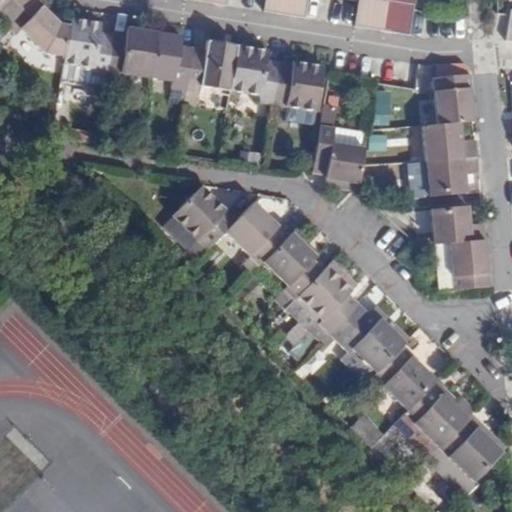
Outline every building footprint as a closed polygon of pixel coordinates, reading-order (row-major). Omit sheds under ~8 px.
[(0,11),(0,19),(5,25),(28,0),(0,0),(0,8),(1,10),(0,11)] [(46,53),(64,56),(69,26),(59,24),(42,7),(34,0),(28,0),(5,25),(15,34),(20,29),(46,53)] [(264,0),(263,12),(277,14),(279,0),(264,0)] [(291,16),(293,0),(279,0),(277,14),(291,16)] [(293,0),(291,16),(304,19),(307,0),(293,0)] [(372,0),(358,0),(358,2),(354,27),(368,29),(372,0)] [(372,0),(368,29),(382,31),(386,0),(372,0)] [(386,0),(382,31),(395,33),(400,2),(387,0),(386,0)] [(413,11),(414,4),(412,4),(400,2),(395,33),(409,36),(413,11)] [(64,56),(63,64),(94,69),(93,75),(105,77),(111,40),(98,38),(100,31),(101,23),(70,18),(69,26),(64,56)] [(111,40),(105,77),(119,79),(120,73),(150,78),(157,33),(127,28),(125,35),(124,42),(111,40)] [(98,38),(111,40),(112,33),(100,31),(98,38)] [(112,33),(111,40),(124,42),(125,35),(112,33)] [(185,90),(191,53),(178,51),(179,44),(180,36),(157,33),(150,78),(172,82),(171,87),(185,90)] [(237,46),(206,41),(205,48),(204,55),(191,53),(185,90),(200,92),(201,86),(229,91),(237,46)] [(178,51),(191,53),(192,46),(179,44),(178,51)] [(192,46),(191,53),(204,55),(205,48),(192,46)] [(266,58),(267,51),(237,46),(229,91),(259,96),(258,101),(272,104),(278,68),(265,66),(266,58)] [(265,66),(278,68),(279,60),(266,58),(265,66)] [(279,60),(278,68),(291,70),(292,62),(279,60)] [(329,68),(292,62),(291,70),(278,68),(272,104),(322,112),(328,75),(329,68)] [(94,69),(63,64),(61,79),(104,86),(105,77),(93,75),(94,69)] [(433,78),(466,75),(465,68),(432,72),(433,78)] [(433,78),(437,125),(459,123),(473,122),(469,75),(466,75),(433,78)] [(323,106),(320,125),(334,128),(337,108),(323,106)] [(422,127),(425,162),(476,157),(475,141),(461,142),(459,123),(437,125),(422,127)] [(320,125),(313,161),(327,164),(325,178),(358,184),(361,168),(364,148),(361,147),(332,143),(334,128),(320,125)] [(363,132),(334,128),(332,143),(361,147),(363,132)] [(425,162),(429,197),(466,193),(464,174),(478,173),(476,157),(425,162)] [(323,188),(353,192),(357,189),(358,184),(325,178),(323,188)] [(235,220),(200,186),(171,216),(206,250),(224,232),(235,220)] [(262,262),(288,236),(254,202),(235,220),(224,232),(250,257),(240,267),(249,276),(262,262)] [(434,245),(448,244),(485,240),(483,224),(469,225),(467,206),(430,209),(433,245),(434,245)] [(317,257),(292,232),(288,236),(262,262),(287,286),(284,289),(294,300),(323,270),(313,260),(317,257)] [(453,290),(489,287),(485,240),(448,244),(453,290)] [(448,244),(434,245),(438,292),(453,290),(448,244)] [(327,266),(352,291),(356,286),(331,261),(327,266)] [(356,305),(358,304),(348,294),(352,291),(327,266),(323,270),(294,300),(287,307),(312,332),(321,341),(330,332),(356,305)] [(339,341),(366,314),(356,305),(330,332),(339,341)] [(376,373),(402,346),(405,343),(384,322),(380,318),(375,324),(366,314),(339,341),(337,343),(348,353),(352,349),(376,373)] [(405,343),(409,339),(388,318),(384,322),(405,343)] [(321,341),(312,332),(286,358),(295,367),(321,341)] [(407,411),(436,381),(402,346),(376,373),(372,376),(407,411)] [(429,457),(467,418),(443,395),(447,391),(436,381),(407,411),(395,423),(400,428),(429,457)] [(467,418),(475,411),(462,398),(458,402),(447,391),(443,395),(467,418)] [(502,452),(467,418),(429,457),(426,460),(464,498),(476,486),(472,482),(502,452)] [(370,448),(375,453),(400,428),(395,423),(370,448)] [(405,482),(411,488),(429,471),(422,464),(405,482)]
